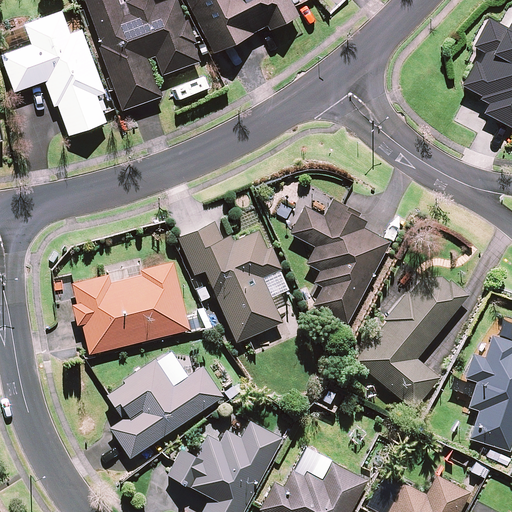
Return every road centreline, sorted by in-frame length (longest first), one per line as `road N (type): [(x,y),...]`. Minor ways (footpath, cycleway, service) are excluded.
road 1 (residential): [(0,213),(96,194),(216,151),(334,80)]
road 2 (residential): [(90,511),(27,411),(0,255)]
road 3 (residential): [(473,188),(421,161),(334,80)]
